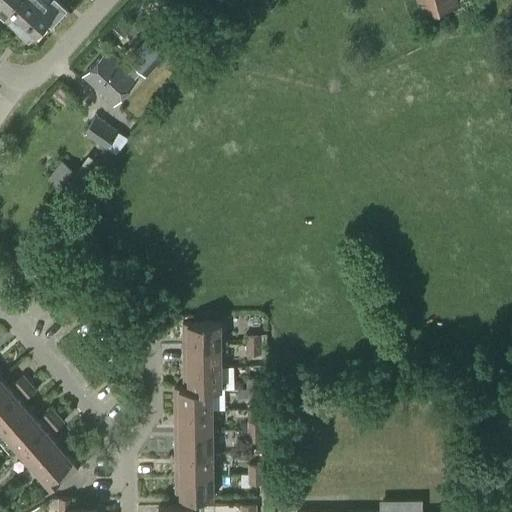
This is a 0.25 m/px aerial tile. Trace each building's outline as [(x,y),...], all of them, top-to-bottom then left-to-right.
[(0,0),(0,15),(5,20),(22,0),(0,0)] [(42,0),(22,0),(5,20),(28,41),(61,4),(56,0),(51,0),(48,5),(42,0)] [(457,0),(417,0),(422,16),(459,5),(457,0)] [(149,36),(127,60),(142,73),(164,50),(149,36)] [(107,50),(83,76),(114,104),(138,78),(107,50)] [(84,131),(100,143),(107,147),(118,131),(95,115),(84,131)] [(62,160),(47,180),(61,191),(76,172),(89,181),(104,161),(105,163),(131,133),(121,126),(118,131),(107,147),(100,143),(91,154),(82,146),(67,164),(62,160)] [(222,322),(184,322),(184,345),(222,344),(222,322)] [(261,334),(247,334),(247,344),(261,344),(261,334)] [(222,344),(184,345),(184,366),(222,366),(222,344)] [(261,344),(247,344),(247,353),(261,353),(261,344)] [(222,366),(184,366),(184,387),(184,388),(213,388),(212,389),(223,389),(222,366)] [(23,374),(13,383),(19,390),(29,381),(23,374)] [(1,377),(0,378),(0,407),(16,393),(1,377)] [(262,377),(248,377),(248,387),(262,387),(262,377)] [(29,381),(19,390),(26,398),(36,389),(29,381)] [(184,387),(174,387),(175,409),(213,409),(212,389),(213,388),(184,388),(184,387)] [(262,387),(248,387),(248,396),(262,396),(262,387)] [(16,393),(0,407),(0,433),(1,435),(30,410),(16,393)] [(52,407),(41,416),(48,423),(58,414),(52,407)] [(213,409),(175,409),(175,431),(213,430),(213,409)] [(30,410),(1,435),(15,451),(44,426),(30,410)] [(58,414),(48,423),(54,430),(64,421),(58,414)] [(262,420),(248,420),(249,430),(262,430),(262,420)] [(44,426),(15,451),(29,467),(58,442),(44,426)] [(213,430),(175,431),(175,452),(213,452),(213,430)] [(262,430),(249,430),(249,440),(262,439),(262,430)] [(58,442),(29,467),(44,485),(54,476),(73,460),(58,442)] [(213,452),(175,452),(176,474),(214,473),(213,452)] [(263,463),(249,464),(249,473),(263,473),(263,463)] [(214,473),(176,474),(176,498),(214,497),(214,473)] [(263,473),(249,473),(249,483),(263,483),(263,473)] [(54,476),(44,485),(50,492),(60,483),(54,476)] [(71,498),(59,498),(60,507),(72,507),(71,498)]
